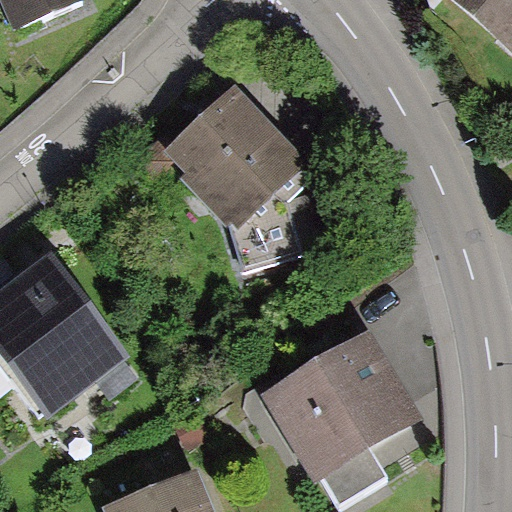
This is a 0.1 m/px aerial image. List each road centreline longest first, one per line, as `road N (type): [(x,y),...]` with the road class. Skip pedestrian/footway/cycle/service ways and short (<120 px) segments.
road 1 (tertiary): [(327,0),(388,85),(453,224),(495,405),(493,511)]
road 2 (residential): [(0,180),(114,90),(207,0)]
